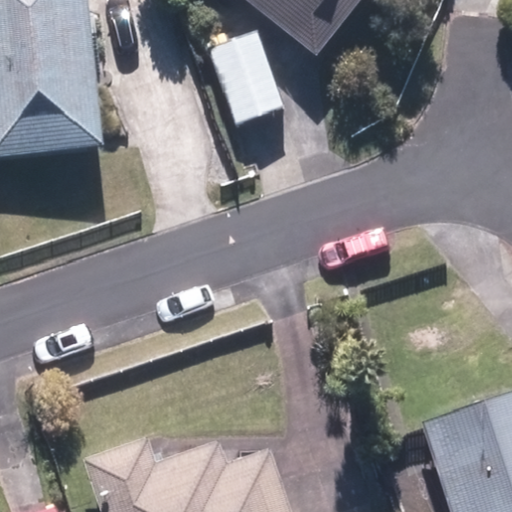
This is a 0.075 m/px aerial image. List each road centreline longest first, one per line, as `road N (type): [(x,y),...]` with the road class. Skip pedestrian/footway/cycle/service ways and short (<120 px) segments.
road 1 (residential): [(0,335),(495,170)]
road 2 (residential): [(495,170),(478,22)]
